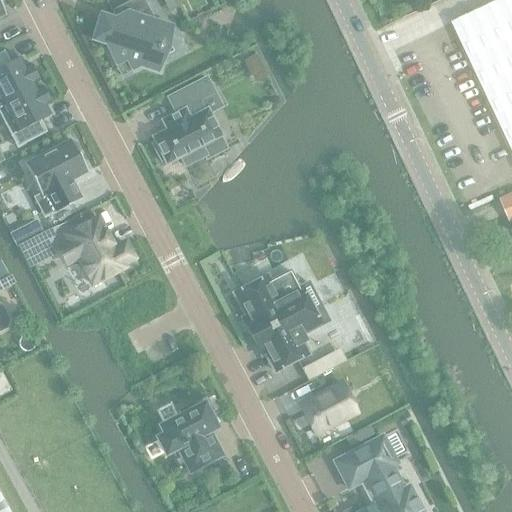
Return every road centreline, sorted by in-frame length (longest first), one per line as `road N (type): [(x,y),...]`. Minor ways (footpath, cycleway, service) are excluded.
road 1 (residential): [(302,511),(37,0)]
road 2 (tertiary): [(511,358),(341,0)]
